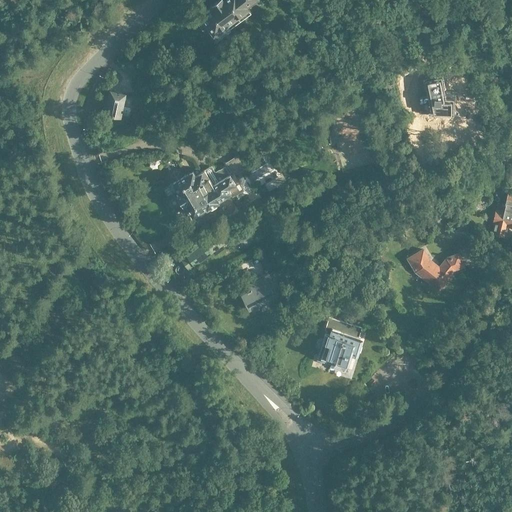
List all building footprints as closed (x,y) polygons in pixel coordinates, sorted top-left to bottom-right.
[(230,27),(251,12),(249,8),(250,8),(248,5),(255,0),(215,0),(209,5),(210,7),(200,14),(201,15),(196,18),(202,27),(207,24),(217,37),(231,27),(230,27)] [(429,97),(419,97),(419,112),(452,113),(452,100),(455,100),(455,92),(443,92),(440,77),(425,80),(429,97)] [(120,115),(129,116),(131,107),(122,106),(123,100),(124,95),(111,92),(110,97),(109,97),(106,113),(120,116),(120,115)] [(244,151),(225,162),(233,175),(253,164),(254,158),(248,157),(244,151)] [(198,181),(179,192),(177,193),(184,205),(186,203),(187,204),(186,203),(205,192),(204,190),(210,187),(214,184),(213,183),(218,180),(215,174),(217,173),(216,172),(215,172),(211,165),(205,169),(204,169),(201,171),(206,179),(199,183),(198,181)] [(214,184),(210,187),(218,201),(219,201),(219,200),(232,191),(229,187),(236,182),(230,172),(226,166),(216,172),(217,173),(215,174),(218,180),(213,183),(214,184)] [(173,181),(179,192),(198,181),(199,183),(206,179),(201,171),(199,168),(196,167),(183,175),(180,170),(174,170),(171,175),(174,180),(173,181)] [(511,182),(505,181),(503,190),(509,192),(506,203),(511,204),(511,182)] [(218,201),(210,187),(204,190),(205,192),(186,203),(187,204),(193,214),(196,212),(198,214),(199,214),(202,213),(204,212),(204,209),(204,208),(206,207),(207,208),(208,208),(212,208),(217,206),(218,202),(219,201),(218,201)] [(496,208),(492,223),(495,224),(493,233),(504,236),(505,234),(507,235),(508,228),(506,227),(507,225),(511,226),(511,204),(506,203),(504,210),(496,208)] [(181,258),(189,268),(213,251),(214,254),(224,247),(217,236),(208,243),(206,240),(181,258)] [(232,249),(235,255),(248,249),(244,242),(232,249)] [(422,275),(439,288),(455,268),(463,265),(459,253),(447,258),(441,266),(431,258),(423,248),(409,260),(422,275)] [(272,252),(261,258),(266,269),(277,263),(272,252)] [(250,289),(240,294),(249,310),(275,296),(271,287),(275,285),(268,272),(247,283),(250,289)] [(326,341),(320,357),(337,363),(336,365),(345,368),(351,350),(355,352),(360,336),(359,336),(362,327),(329,316),(325,329),(327,330),(326,331),(323,340),(326,341)] [(419,363),(430,352),(411,334),(399,344),(396,342),(363,373),(368,379),(396,353),(399,358),(407,351),(419,363)] [(358,376),(365,383),(369,380),(368,379),(363,373),(358,376)]
